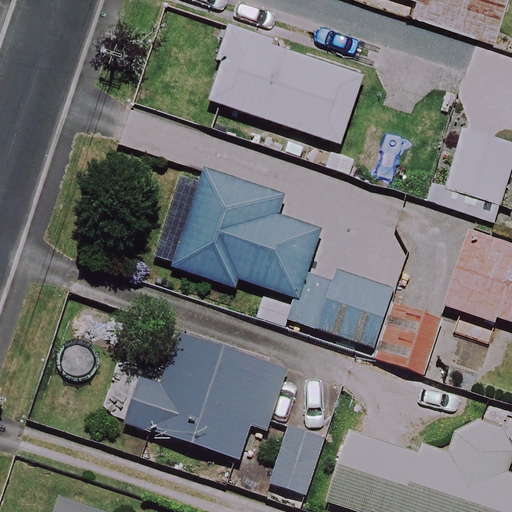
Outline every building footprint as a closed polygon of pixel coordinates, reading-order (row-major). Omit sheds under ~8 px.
[(343,0),(493,51),(509,0),(343,0)] [(365,81),(232,34),(208,103),(341,149),(365,81)] [(511,175),(511,148),(466,133),(441,207),(495,225),(511,175)] [(329,284),(306,276),(320,234),(276,219),(283,200),(206,173),(172,270),(236,292),(239,281),(268,291),(258,320),(287,330),(289,323),(374,353),(370,364),(420,381),(438,330),(391,314),(398,294),(333,272),(329,284)] [(511,251),(474,239),(449,310),(496,327),(498,321),(511,325),(511,251)] [(269,434),(276,413),(319,428),(333,386),(289,372),(179,336),(163,384),(139,376),(123,425),(240,464),(251,428),(269,434)] [(511,440),(465,425),(455,455),(423,445),(419,458),(349,436),(327,505),(349,511),(511,511),(511,477),(507,476),(511,461),(511,440)] [(319,439),(293,431),(274,490),(301,498),(319,439)] [(90,511),(62,502),(58,511),(90,511)]
